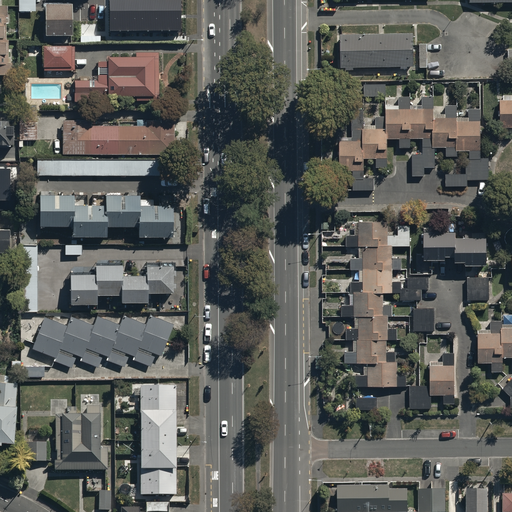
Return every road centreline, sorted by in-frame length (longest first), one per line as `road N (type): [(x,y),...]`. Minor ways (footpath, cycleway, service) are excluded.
road 1 (primary): [(285,0),(285,449)]
road 2 (primary): [(232,511),(230,106)]
road 3 (residential): [(511,446),(285,449)]
